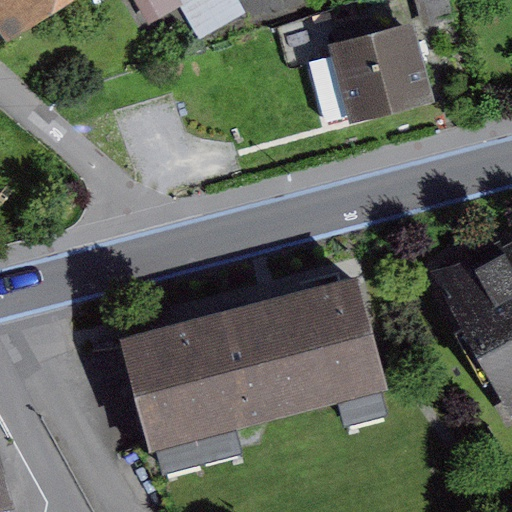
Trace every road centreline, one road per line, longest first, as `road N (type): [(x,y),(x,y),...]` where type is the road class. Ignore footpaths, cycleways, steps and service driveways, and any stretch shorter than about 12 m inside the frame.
road 1 (tertiary): [(0,293),(511,159)]
road 2 (residential): [(8,344),(73,417),(123,511)]
road 3 (residential): [(73,511),(17,402),(8,344)]
